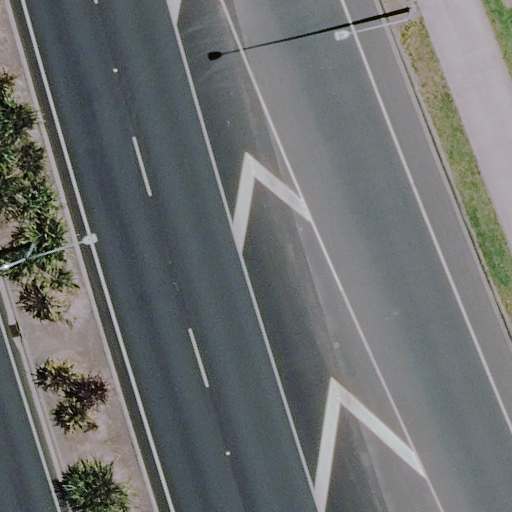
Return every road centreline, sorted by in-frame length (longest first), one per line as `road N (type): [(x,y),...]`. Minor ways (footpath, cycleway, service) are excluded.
road 1 (primary): [(277,0),(312,95),(507,511)]
road 2 (primary): [(97,0),(248,511)]
